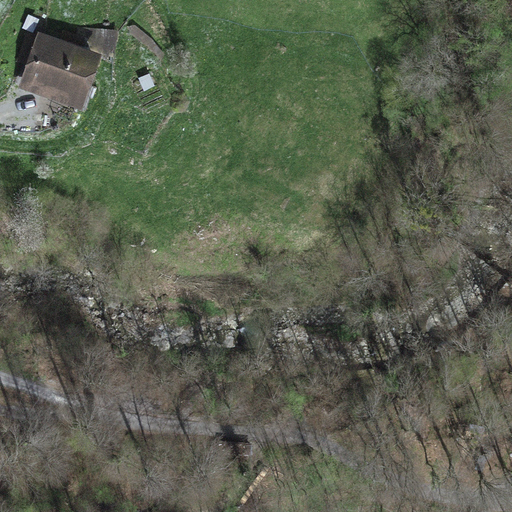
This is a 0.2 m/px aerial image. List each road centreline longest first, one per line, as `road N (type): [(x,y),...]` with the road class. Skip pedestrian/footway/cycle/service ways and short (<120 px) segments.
road 1 (track): [(0,142),(49,144),(84,129),(110,87)]
road 2 (track): [(133,427),(0,412)]
